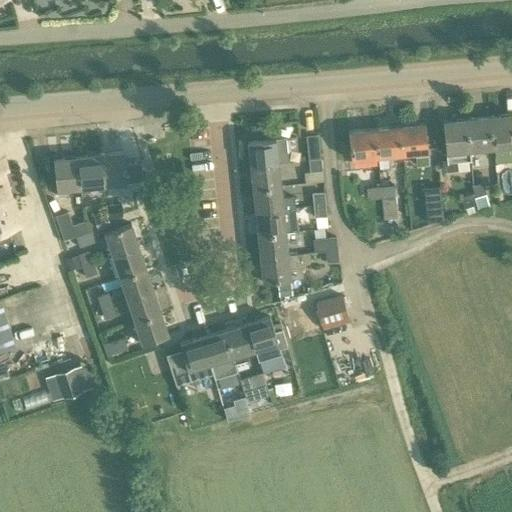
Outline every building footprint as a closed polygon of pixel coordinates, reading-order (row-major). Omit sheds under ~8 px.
[(489,117),(493,150),(511,147),(511,115),(511,114),(489,117)] [(465,119),(469,152),(493,150),(489,117),(465,119)] [(465,119),(442,121),(446,162),(441,163),(442,171),(457,169),(456,162),(470,161),(469,152),(465,119)] [(398,127),(401,156),(427,153),(424,124),(398,127)] [(398,127),(374,129),(377,158),(391,157),(392,161),(401,160),(401,156),(398,127)] [(351,161),(377,158),(374,129),(348,132),(351,161)] [(308,158),(320,157),(317,136),(305,137),(308,158)] [(278,161),(278,163),(287,162),(284,139),(247,143),(250,164),(278,161)] [(0,146),(0,244),(11,241),(8,232),(19,229),(4,174),(7,173),(0,146)] [(100,155),(103,187),(126,184),(123,152),(100,155)] [(77,157),(80,189),(103,187),(100,155),(77,157)] [(80,189),(77,157),(53,159),(56,191),(80,189)] [(320,157),(308,158),(309,172),(321,171),(320,157)] [(252,187),(280,184),(278,163),(278,161),(250,164),(252,187)] [(254,209),(293,204),(292,197),(282,198),(280,184),(252,187),(254,209)] [(380,185),(382,199),(384,221),(397,220),(393,184),(380,185)] [(382,199),(380,185),(367,187),(369,200),(382,199)] [(440,186),(424,188),(425,202),(441,200),(440,186)] [(313,202),(325,200),(324,191),(312,192),(313,202)] [(489,205),(486,194),(475,197),(478,208),(489,205)] [(463,209),(475,206),(472,195),(461,198),(463,209)] [(325,200),(313,202),(315,217),(327,216),(325,200)] [(116,218),(127,214),(124,204),(112,208),(116,218)] [(293,204),(254,209),(257,233),(285,230),(285,232),(296,231),(293,204)] [(85,233),(83,220),(71,224),(66,210),(54,214),(63,240),(75,236),(85,233)] [(105,211),(92,215),(93,217),(97,229),(108,225),(105,211)] [(83,220),(85,233),(97,229),(93,217),(83,220)] [(112,255),(138,246),(131,224),(104,233),(112,255)] [(79,247),(101,240),(97,229),(85,233),(75,236),(79,247)] [(259,256),(287,253),(285,232),(285,230),(257,233),(259,256)] [(326,261),(338,260),(336,236),(324,237),(325,250),(326,261)] [(314,251),(325,250),(324,237),(313,238),(314,251)] [(119,277),(146,268),(138,246),(112,255),(119,277)] [(81,266),(92,262),(88,251),(77,255),(80,264),(81,266)] [(287,253),(259,256),(262,282),(301,278),(298,255),(288,256),(287,253)] [(77,255),(65,259),(69,268),(80,264),(77,255)] [(92,262),(81,266),(85,277),(96,273),(92,262)] [(127,299),(153,290),(146,268),(119,277),(127,299)] [(290,282),(278,283),(279,295),(291,294),(290,282)] [(134,321),(161,312),(153,290),(127,299),(134,321)] [(100,308),(112,304),(108,294),(96,298),(100,308)] [(300,302),(303,329),(351,323),(347,296),(300,302)] [(1,303),(0,303),(0,349),(13,345),(1,303)] [(112,304),(100,308),(104,320),(116,316),(112,304)] [(161,312),(134,321),(142,343),(168,334),(161,312)] [(269,317),(247,324),(255,351),(258,362),(281,355),(279,350),(287,347),(282,330),(274,332),(269,317)] [(245,353),(255,351),(247,324),(224,330),(232,357),(234,364),(247,360),(245,353)] [(202,337),(210,364),(232,357),(224,330),(202,337)] [(123,337),(104,343),(108,355),(127,348),(123,337)] [(210,364),(202,337),(179,343),(182,352),(173,355),(178,372),(187,369),(190,380),(213,373),(210,364)] [(63,397),(80,392),(73,368),(56,373),(63,397)] [(264,384),(261,372),(250,376),(253,387),(264,384)]
